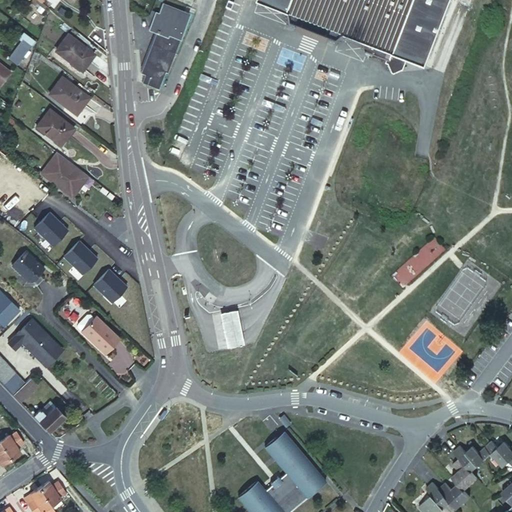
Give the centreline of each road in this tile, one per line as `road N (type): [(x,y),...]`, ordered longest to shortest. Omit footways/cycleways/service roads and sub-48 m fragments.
road 1 (residential): [(166,377),(234,404),(338,404),(420,429)]
road 2 (secondary): [(154,276),(126,112)]
road 3 (residential): [(50,294),(45,311),(144,415)]
road 4 (unknown): [(464,0),(425,74),(393,79),(353,61)]
road 5 (residential): [(126,112),(159,105),(203,0)]
